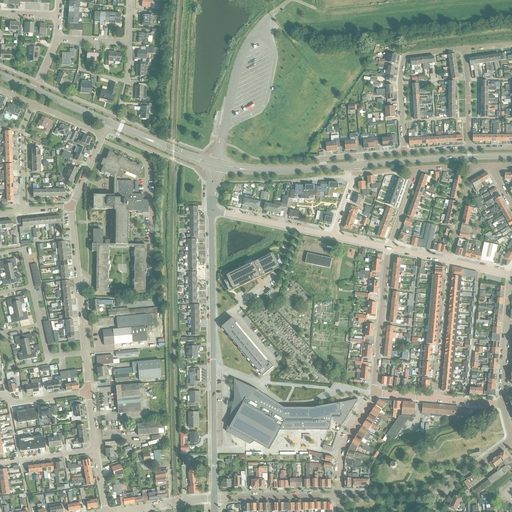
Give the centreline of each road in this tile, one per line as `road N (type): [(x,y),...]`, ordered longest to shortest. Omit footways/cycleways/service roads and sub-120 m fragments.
road 1 (tertiary): [(214,498),(211,209)]
road 2 (residential): [(463,47),(404,55),(403,152)]
road 3 (tertiary): [(357,164),(511,156)]
road 4 (residential): [(85,352),(71,205)]
road 5 (residential): [(372,391),(389,247)]
road 6 (residential): [(435,397),(449,260)]
road 7 (residential): [(224,128),(258,109),(270,80),(275,53),(260,26)]
road 8 (residential): [(333,234),(211,209)]
road 9 (residential): [(214,498),(338,495)]
